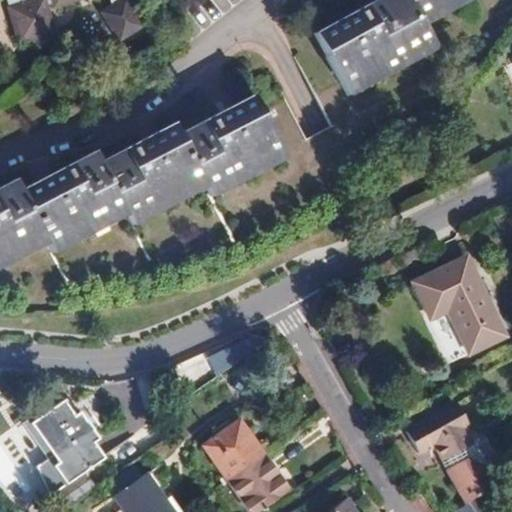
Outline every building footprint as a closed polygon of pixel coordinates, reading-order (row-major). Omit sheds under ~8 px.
[(5,0),(19,43),(54,32),(46,6),(53,4),(54,6),(74,0),(109,0),(111,7),(102,13),(119,40),(142,26),(125,0),(5,0)] [(373,0),(313,33),(345,90),(432,43),(423,25),(420,20),(456,0),(373,0)] [(456,0),(420,20),(423,25),(469,0),(456,0)] [(348,96),(435,48),(432,43),(345,90),(348,96)] [(14,179),(0,186),(0,260),(44,238),(46,243),(49,248),(123,210),(125,215),(128,220),(202,181),(205,187),(207,192),(283,153),(252,94),(179,133),(173,122),(99,161),(94,151),(20,190),(14,179)] [(283,153),(207,192),(210,197),(286,158),(283,153)] [(131,226),(205,187),(202,181),(128,220),(131,226)] [(52,254),(125,215),(123,210),(49,248),(52,254)] [(0,267),(46,243),(44,238),(0,260),(0,267)] [(471,361),(507,343),(469,264),(415,290),(433,326),(450,318),(471,361)] [(97,464),(87,449),(92,445),(72,417),(67,421),(56,406),(24,429),(44,457),(30,467),(45,502),(97,464)] [(466,429),(455,407),(405,433),(417,454),(432,447),(441,462),(445,460),(470,448),(461,431),(466,429)] [(254,511),(284,491),(236,424),(204,448),(249,511),(254,511)] [(448,474),(476,455),(471,447),(470,448),(445,460),(450,467),(446,470),(448,474)] [(489,483),(476,455),(448,474),(466,504),(489,488),(487,484),(489,483)] [(450,467),(445,460),(441,462),(446,470),(450,467)] [(173,511),(146,476),(115,498),(125,511),(173,511)] [(355,511),(346,500),(330,511),(355,511)]
